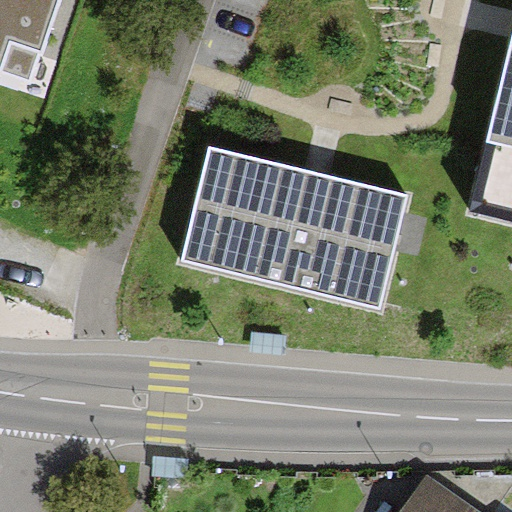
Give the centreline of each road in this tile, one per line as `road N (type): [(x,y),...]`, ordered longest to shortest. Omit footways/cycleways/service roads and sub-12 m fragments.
road 1 (tertiary): [(511,419),(82,397)]
road 2 (residential): [(188,0),(92,324),(82,397)]
